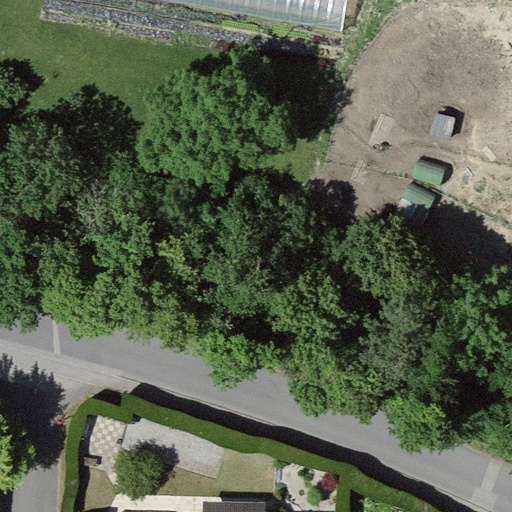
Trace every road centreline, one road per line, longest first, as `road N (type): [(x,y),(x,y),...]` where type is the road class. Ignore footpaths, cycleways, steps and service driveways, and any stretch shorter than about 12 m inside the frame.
road 1 (unclassified): [(44,334),(377,440),(511,497)]
road 2 (residential): [(44,334),(24,511)]
